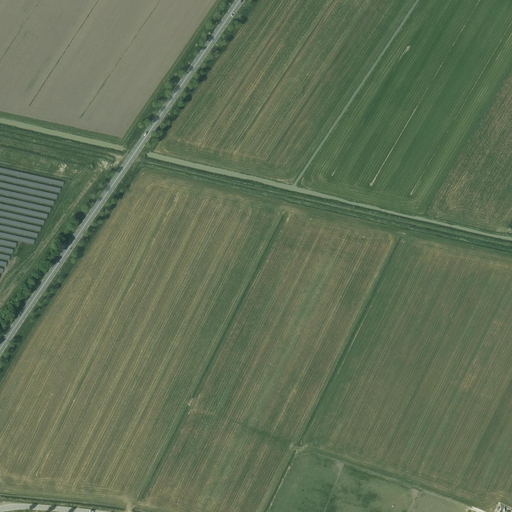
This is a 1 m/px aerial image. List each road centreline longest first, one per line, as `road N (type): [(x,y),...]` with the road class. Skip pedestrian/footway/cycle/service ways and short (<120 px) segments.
road 1 (primary): [(0,348),(240,0)]
road 2 (track): [(511,246),(130,158)]
road 3 (track): [(0,129),(130,158)]
